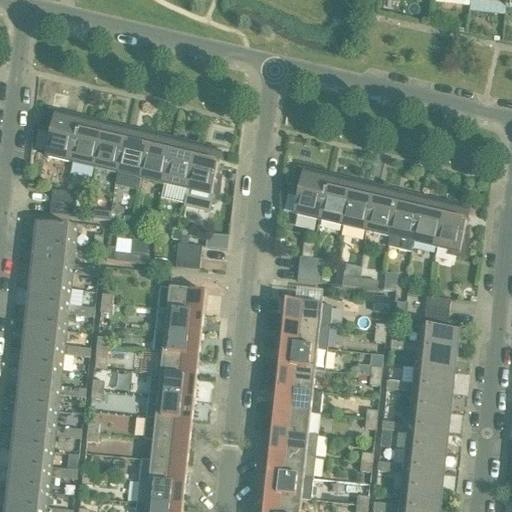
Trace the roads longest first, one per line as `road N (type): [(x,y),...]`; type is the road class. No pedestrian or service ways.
road 1 (residential): [(226,511),(274,66)]
road 2 (residential): [(478,511),(511,207)]
road 3 (residential): [(274,66),(24,9)]
road 4 (residential): [(511,121),(274,66)]
road 5 (residential): [(0,231),(24,9)]
